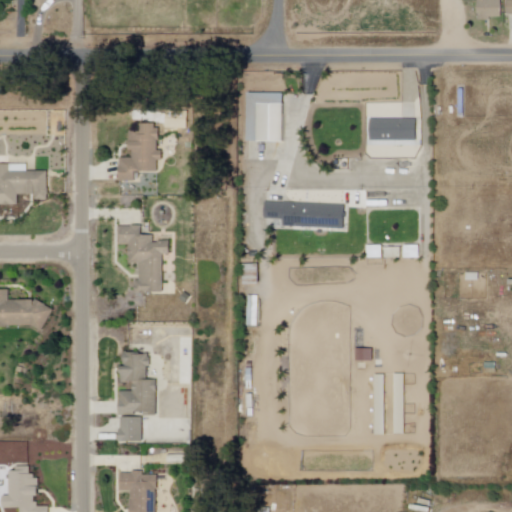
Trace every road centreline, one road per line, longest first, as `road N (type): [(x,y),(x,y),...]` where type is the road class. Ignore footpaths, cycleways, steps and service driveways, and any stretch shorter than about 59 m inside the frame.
road 1 (residential): [(0,60),(511,57)]
road 2 (residential): [(84,511),(76,60)]
